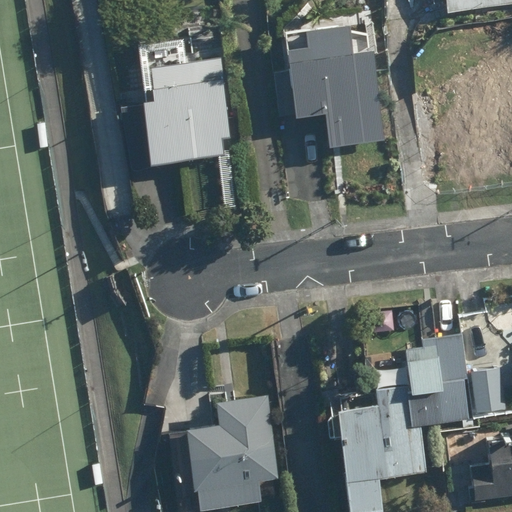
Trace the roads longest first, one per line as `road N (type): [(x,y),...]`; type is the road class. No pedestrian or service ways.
road 1 (unknown): [(309,511),(248,0)]
road 2 (residential): [(511,236),(181,273)]
